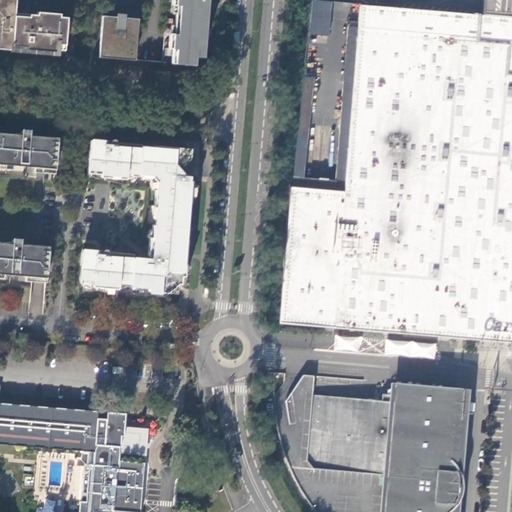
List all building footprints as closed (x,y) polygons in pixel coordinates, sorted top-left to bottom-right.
[(65,44),(67,17),(59,17),(60,14),(37,12),(37,15),(29,14),(29,16),(22,16),(22,19),(14,19),(14,15),(15,0),(0,0),(0,48),(11,50),(12,46),(26,47),(26,51),(34,52),(35,48),(48,50),(48,53),(56,53),(57,49),(57,44),(65,44)] [(206,0),(166,0),(162,63),(194,65),(195,50),(197,51),(197,56),(202,57),(206,0)] [(511,0),(483,0),(482,15),(360,5),(358,27),(345,192),(292,187),(280,323),(351,329),(355,329),(511,342),(511,0)] [(312,35),(331,37),(334,3),(315,1),(312,35)] [(138,19),(102,16),(99,57),(134,60),(138,19)] [(358,27),(347,26),(334,183),(303,180),(313,80),(304,79),(292,187),(345,192),(358,27)] [(15,134),(0,132),(0,163),(27,166),(27,164),(27,162),(53,165),(55,141),(29,139),(29,137),(30,132),(21,132),(21,137),(15,137),(15,134)] [(29,137),(29,139),(55,141),(53,165),(27,162),(27,164),(31,165),(31,167),(55,169),(58,138),(34,135),(33,137),(29,137)] [(111,149),(103,148),(104,141),(91,140),(88,173),(101,174),(101,177),(108,178),(108,175),(113,175),(113,178),(126,179),(127,174),(151,176),(156,182),(154,206),(156,206),(155,225),(152,225),(151,237),(149,237),(147,255),(149,256),(154,257),(153,261),(151,263),(145,263),(146,259),(133,258),(133,254),(108,252),(108,251),(107,256),(103,256),(103,259),(95,258),(96,251),(83,250),(80,283),(93,284),(93,287),(117,289),(118,284),(148,287),(148,291),(167,292),(170,289),(170,282),(168,280),(174,276),(175,278),(181,278),(181,276),(184,276),(186,254),(187,240),(184,240),(185,227),(183,227),(185,202),(190,202),(192,181),(189,180),(189,176),(183,175),(177,168),(183,163),(181,161),(187,156),(188,148),(154,146),(154,147),(142,146),(142,144),(117,142),(117,141),(116,141),(116,146),(111,146),(111,149)] [(6,243),(0,242),(0,273),(18,275),(18,273),(18,271),(43,273),(45,249),(20,247),(20,245),(20,241),(12,240),(11,246),(6,245),(6,243)] [(20,245),(20,247),(45,249),(43,273),(18,271),(18,273),(22,273),(22,276),(38,277),(46,278),(49,246),(31,245),(24,244),(24,246),(20,245)] [(32,334),(19,333),(18,341),(31,343),(32,341),(32,334)] [(442,511),(443,502),(454,492),(455,480),(445,470),(451,400),(384,395),(383,401),(314,395),(315,376),(274,373),(273,379),(273,385),(273,391),(273,398),(274,407),(275,415),(277,424),(279,433),(280,440),(282,446),(289,467),(298,485),(311,507),(315,511),(442,511)] [(443,502),(442,511),(452,511),(453,510),(454,507),(458,502),(459,501),(460,499),(461,498),(463,494),(464,490),(464,486),(464,482),(462,476),(461,472),(459,468),(456,464),(463,390),(432,387),(401,384),(385,383),(384,395),(451,400),(445,470),(455,480),(454,492),(443,502)] [(0,444),(81,451),(81,462),(84,467),(89,467),(86,504),(80,503),(78,511),(139,511),(144,465),(119,463),(119,457),(120,449),(120,445),(121,438),(123,438),(125,415),(106,413),(106,420),(96,419),(97,412),(0,403),(0,444)] [(148,459),(148,451),(120,449),(119,457),(148,459)] [(61,511),(63,501),(45,499),(43,511),(61,511)]
